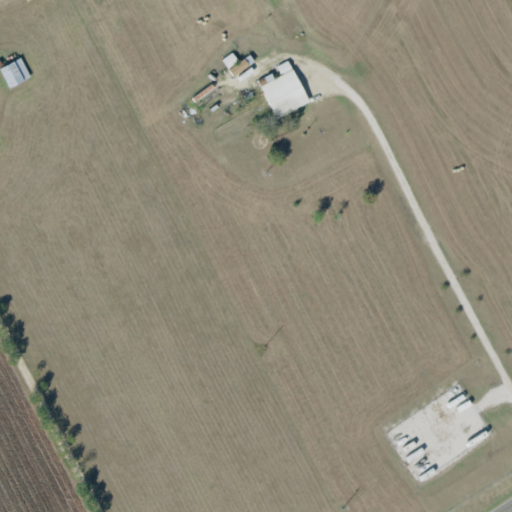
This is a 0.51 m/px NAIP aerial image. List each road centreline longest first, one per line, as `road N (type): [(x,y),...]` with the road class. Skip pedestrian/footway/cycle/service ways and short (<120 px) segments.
road 1 (residential): [(329,87),(365,115),(511,398)]
road 2 (residential): [(95,511),(0,322)]
